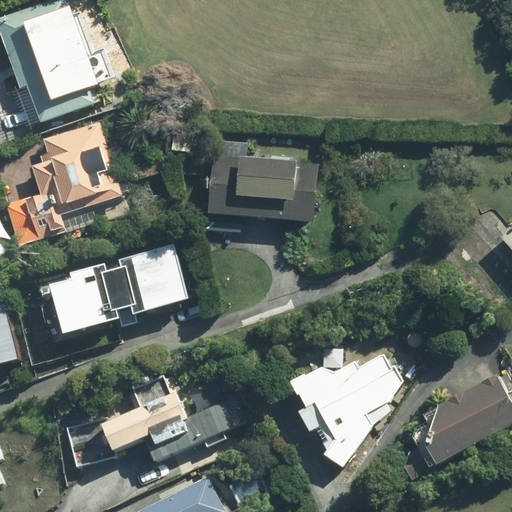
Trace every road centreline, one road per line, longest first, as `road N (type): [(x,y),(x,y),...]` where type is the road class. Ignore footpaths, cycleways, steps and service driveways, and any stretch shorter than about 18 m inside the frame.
road 1 (unknown): [(0,378),(453,241)]
road 2 (unknown): [(321,511),(429,367),(480,361)]
